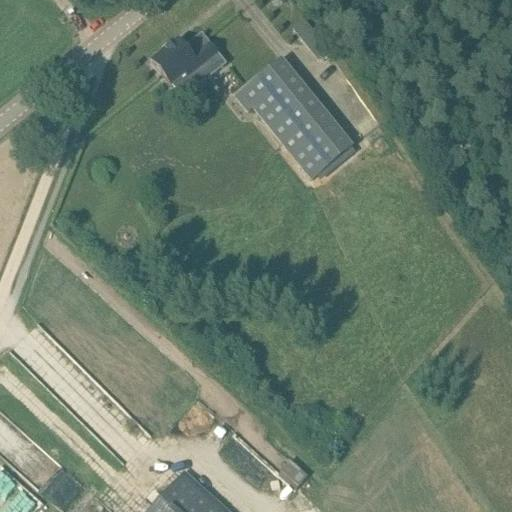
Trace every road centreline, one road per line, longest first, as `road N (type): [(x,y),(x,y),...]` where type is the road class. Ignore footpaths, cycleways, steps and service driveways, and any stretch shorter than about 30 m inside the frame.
road 1 (track): [(87,52),(0,297)]
road 2 (tertiary): [(0,124),(152,0)]
